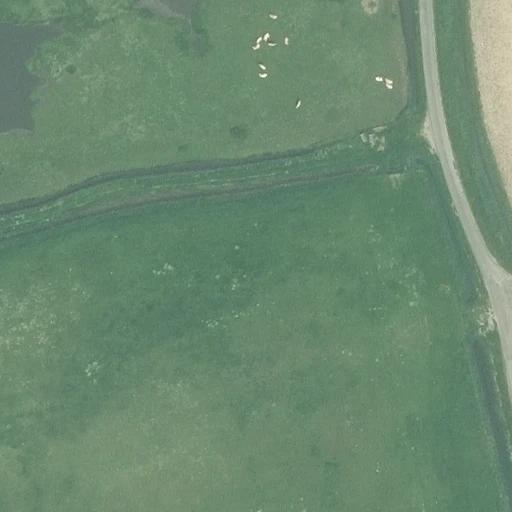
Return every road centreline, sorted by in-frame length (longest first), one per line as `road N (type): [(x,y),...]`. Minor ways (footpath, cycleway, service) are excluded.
road 1 (track): [(437,134),(242,175),(123,188),(0,228)]
road 2 (unclassified): [(500,307),(437,134),(424,0)]
